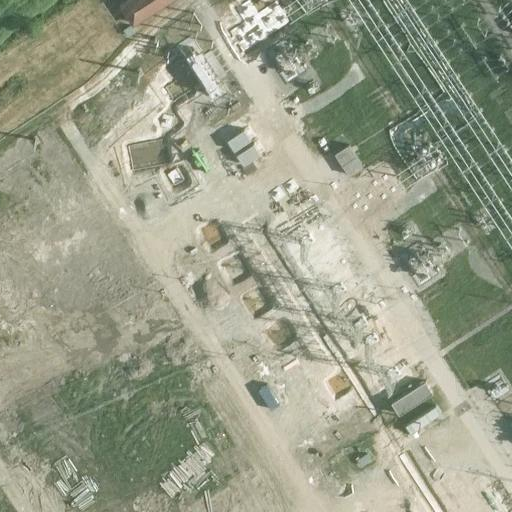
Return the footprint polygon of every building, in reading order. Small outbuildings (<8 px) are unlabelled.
[(180,0),(131,0),(120,8),(137,32),(181,2),(180,0)] [(194,12),(154,32),(201,126),(241,106),(194,12)] [(344,251),(336,231),(327,235),(333,248),(306,259),(309,265),(344,251)] [(378,343),(351,361),(369,388),(397,369),(378,343)] [(390,400),(398,413),(433,394),(425,380),(390,400)] [(412,432),(442,414),(436,404),(406,422),(412,432)] [(394,430),(373,442),(378,452),(400,441),(394,430)]
